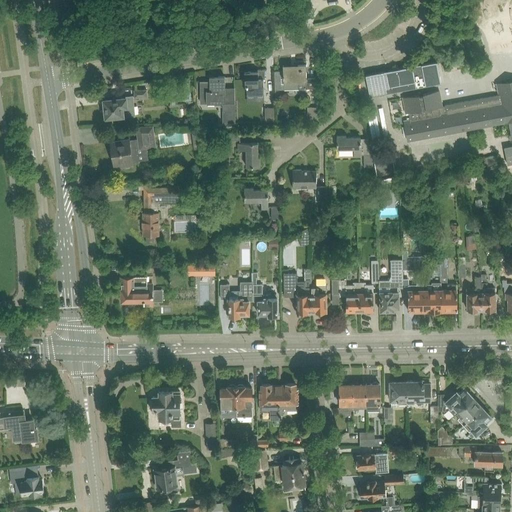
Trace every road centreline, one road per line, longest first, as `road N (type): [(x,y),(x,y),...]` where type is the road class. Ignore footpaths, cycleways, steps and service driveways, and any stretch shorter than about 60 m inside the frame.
road 1 (unclassified): [(48,81),(333,37)]
road 2 (secondary): [(90,351),(314,348)]
road 3 (secondary): [(314,348),(511,346)]
road 4 (unclassified): [(333,511),(314,348)]
road 5 (tertiary): [(90,351),(79,231),(66,191)]
road 6 (tertiary): [(66,191),(74,350)]
road 7 (unclassified): [(283,147),(330,126),(346,58)]
